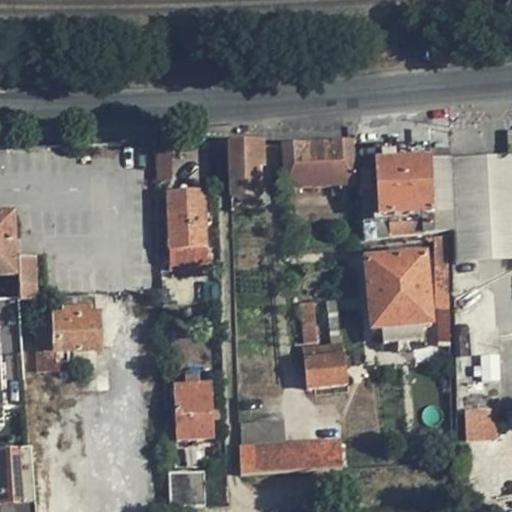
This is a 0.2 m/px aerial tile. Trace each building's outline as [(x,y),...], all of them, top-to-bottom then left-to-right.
[(284,190),(314,188),(353,187),(351,142),(282,146),(284,190)] [(375,150),(376,163),(431,161),(430,146),(375,150)] [(262,147),(225,150),(227,200),(257,198),(256,169),(262,169),(262,147)] [(511,158),(449,162),(449,170),(452,219),(453,235),(455,264),(511,262),(511,158)] [(449,159),(431,161),(432,208),(432,216),(453,235),(452,219),(449,170),(449,162),(449,159)] [(390,219),(421,217),(432,216),(432,208),(431,161),(376,163),(378,219),(390,219)] [(170,251),(205,250),(203,194),(167,195),(170,251)] [(13,210),(0,210),(0,274),(3,275),(16,274),(15,258),(13,210)] [(421,237),(421,217),(390,219),(390,238),(421,237)] [(205,264),(205,250),(170,251),(170,265),(205,264)] [(380,332),(421,329),(431,328),(424,256),(364,261),(370,333),(380,332)] [(33,257),(15,258),(16,274),(17,301),(36,299),(33,257)] [(3,275),(4,301),(17,301),(16,274),(3,275)] [(53,298),(53,313),(92,311),(91,297),(53,298)] [(0,351),(20,351),(17,301),(4,301),(0,300),(0,351)] [(314,301),(299,304),(305,342),(320,339),(314,301)] [(49,313),(49,320),(51,356),(80,355),(97,354),(96,311),(92,311),(53,313),(49,313)] [(81,370),(80,355),(51,356),(49,320),(33,320),(36,372),(81,370)] [(421,329),(380,332),(381,345),(417,343),(422,342),(421,329)] [(304,348),(304,359),(342,355),(341,345),(304,348)] [(345,388),(342,355),(304,359),(307,391),(345,388)] [(211,440),(208,385),(174,387),(178,441),(211,440)] [(468,410),(469,438),(499,437),(498,409),(468,410)] [(240,422),(241,445),(283,443),(283,421),(240,422)] [(241,445),(238,446),(239,475),(298,472),(339,469),(337,440),(283,443),(241,445)] [(0,508),(30,507),(26,450),(0,451),(0,508)] [(174,463),(175,507),(202,506),(202,463),(174,463)]
